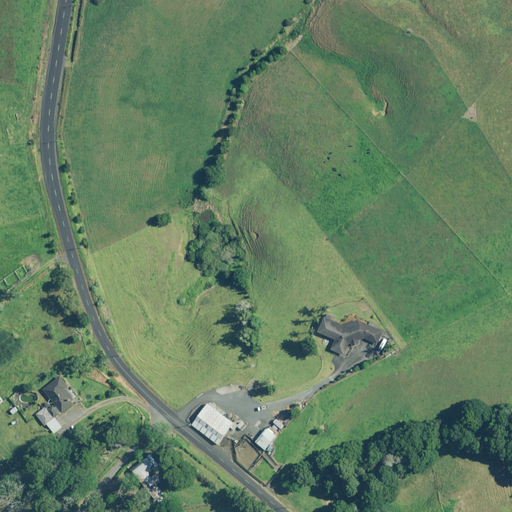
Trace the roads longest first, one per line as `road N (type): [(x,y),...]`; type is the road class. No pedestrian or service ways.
road 1 (unclassified): [(64,0),(47,142),(95,324),(142,393),(280,511)]
road 2 (track): [(70,511),(163,411)]
